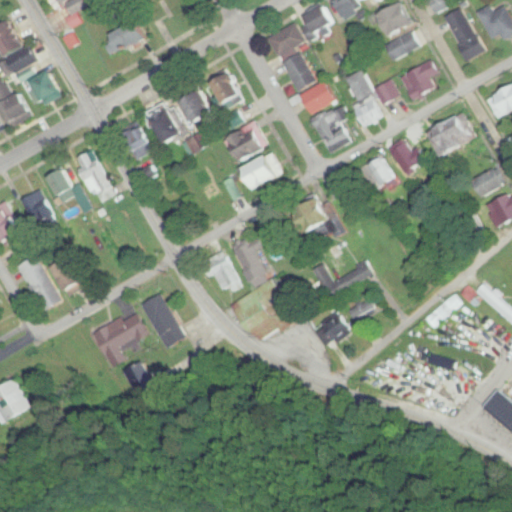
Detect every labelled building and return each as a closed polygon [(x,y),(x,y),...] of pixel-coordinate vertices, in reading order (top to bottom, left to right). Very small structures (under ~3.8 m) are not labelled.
[(75,15),(90,7),(86,0),(61,0),(65,6),(69,3),(75,15)] [(334,0),(345,20),(363,11),(357,0),(334,0)] [(367,0),(374,10),(389,0),(367,0)] [(455,7),(451,0),(433,0),(440,14),(455,7)] [(397,39),(419,22),(404,2),(381,19),(397,39)] [(338,24),(327,6),(310,17),(321,35),(338,24)] [(481,13),(496,40),(505,35),(508,41),(511,38),(511,11),(509,6),(498,13),(494,6),(481,13)] [(474,61),(490,50),(464,9),(448,20),(474,61)] [(120,51),(147,41),(141,23),(113,33),(120,51)] [(280,57),(308,43),(299,25),(271,39),(280,57)] [(21,53),(5,26),(0,28),(0,41),(21,75),(44,61),(34,45),(21,53)] [(391,48),(400,62),(424,46),(415,32),(391,48)] [(288,63),(302,92),(320,83),(306,54),(288,63)] [(405,77),(419,101),(442,88),(436,78),(444,73),(436,60),(405,77)] [(25,76),(34,95),(40,92),(47,106),(66,98),(53,70),(40,76),(37,70),(25,76)] [(229,108),(247,98),(232,70),(213,80),(229,108)] [(395,80),(377,89),(367,70),(352,78),(363,100),(355,105),(367,128),(387,117),(382,108),(404,97),(395,80)] [(305,96),(317,115),(341,101),(329,81),(305,96)] [(0,104),(9,104),(9,120),(29,120),(29,95),(13,95),(13,83),(0,83),(0,104)] [(511,89),(493,99),(503,119),(511,114),(511,89)] [(186,102),(200,126),(219,115),(204,90),(186,102)] [(169,145),(189,134),(169,100),(149,112),(169,145)] [(354,137),(341,110),(321,119),(334,146),(354,137)] [(432,134),(444,159),(464,149),(460,140),(474,133),(467,117),(432,134)] [(157,151),(143,122),(123,131),(138,161),(157,151)] [(229,140),(241,164),(273,148),(261,124),(229,140)] [(430,161),(410,135),(390,151),(411,176),(430,161)] [(98,198),(115,189),(96,151),(78,160),(98,198)] [(249,171),(262,192),(288,175),(275,154),(249,171)] [(401,181),(387,155),(364,168),(378,194),(401,181)] [(87,214),(92,212),(72,165),(51,174),(65,206),(81,199),(87,214)] [(486,199),(508,187),(497,169),(475,181),(486,199)] [(40,227),(58,216),(42,191),(24,202),(40,227)] [(511,221),(511,196),(498,199),(503,224),(511,221)] [(343,222),(332,198),(309,209),(320,233),(343,222)] [(27,237),(9,203),(0,207),(0,229),(9,247),(27,237)] [(252,285),(269,278),(260,253),(266,251),(260,236),(237,245),(252,285)] [(246,287),(228,253),(209,263),(227,297),(246,287)] [(69,293),(81,288),(70,261),(58,266),(69,293)] [(46,287),(33,262),(23,267),(36,292),(46,287)] [(331,285),(339,299),(378,277),(370,262),(331,285)] [(237,305),(260,341),(299,316),(276,280),(237,305)] [(511,309),(486,284),(479,292),(511,324),(511,309)] [(427,321),(437,330),(464,303),(455,294),(427,321)] [(182,339),(154,301),(143,308),(171,347),(182,339)] [(352,310),(359,327),(382,317),(374,301),(352,310)] [(105,356),(151,335),(142,314),(95,335),(105,356)] [(318,329),(330,350),(354,336),(343,315),(318,329)] [(511,386),(509,384),(489,409),(508,425),(511,420),(511,386)] [(0,417),(27,417),(27,386),(0,386),(0,417)]
